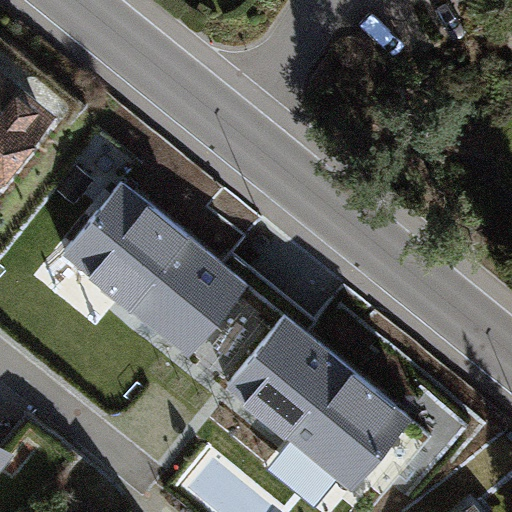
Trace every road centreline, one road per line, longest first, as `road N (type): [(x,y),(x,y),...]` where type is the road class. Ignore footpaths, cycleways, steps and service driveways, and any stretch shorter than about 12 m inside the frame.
road 1 (residential): [(511,355),(236,131)]
road 2 (residential): [(236,131),(74,0)]
road 3 (residential): [(318,0),(236,131)]
